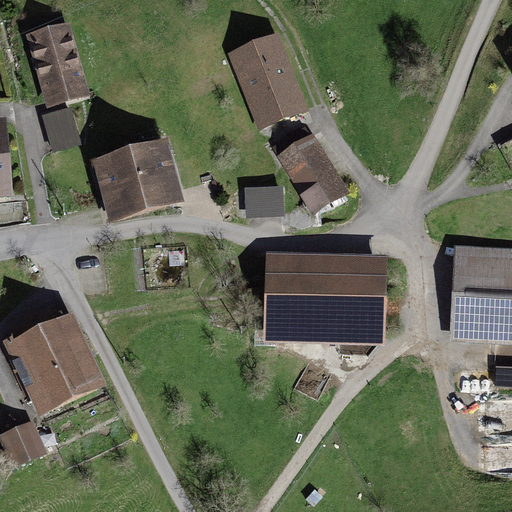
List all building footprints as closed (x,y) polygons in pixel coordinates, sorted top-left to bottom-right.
[(69,23),(29,34),(49,105),(89,94),(69,23)] [(276,34),(228,54),(259,129),(307,110),(276,34)] [(70,108),(42,115),(53,151),(80,143),(70,108)] [(0,195),(12,194),(5,115),(0,115),(0,195)] [(305,125),(276,143),(282,152),(277,155),(313,215),(350,193),(313,132),(310,134),(305,125)] [(167,138),(95,157),(112,220),(184,201),(167,138)] [(511,138),(498,146),(511,170),(511,138)] [(284,185),(245,187),(247,219),(285,217),(284,185)] [(511,341),(511,249),(457,247),(453,339),(511,341)] [(384,253),(267,252),(266,339),(383,341),(384,253)] [(71,312),(9,341),(23,371),(42,413),(105,384),(71,312)] [(511,366),(496,366),(495,387),(511,387),(511,366)] [(33,421),(1,435),(16,467),(47,453),(33,421)]
